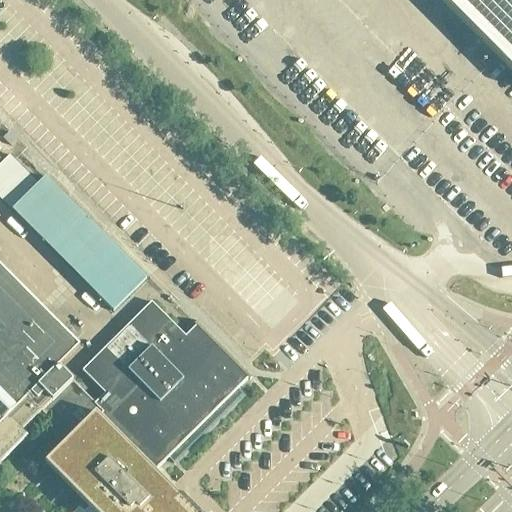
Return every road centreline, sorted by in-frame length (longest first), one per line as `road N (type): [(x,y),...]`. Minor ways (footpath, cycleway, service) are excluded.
road 1 (unclassified): [(384,286),(101,0)]
road 2 (unclassified): [(384,286),(411,324),(511,421)]
road 3 (unclassified): [(511,365),(440,306),(384,286)]
road 4 (primary): [(511,426),(425,511)]
